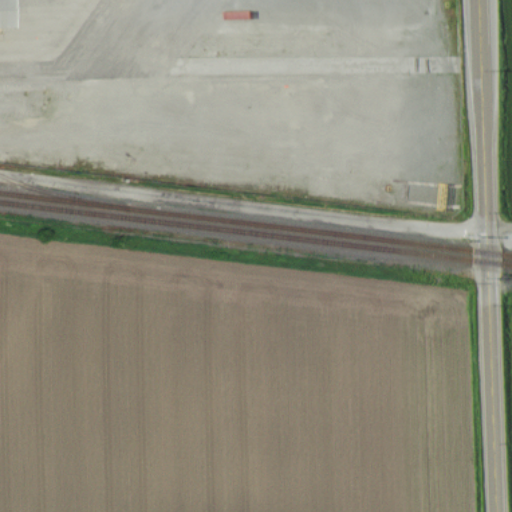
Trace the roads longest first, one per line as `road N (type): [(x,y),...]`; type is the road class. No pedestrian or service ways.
road 1 (primary): [(497,511),(479,0)]
road 2 (residential): [(0,174),(487,228)]
